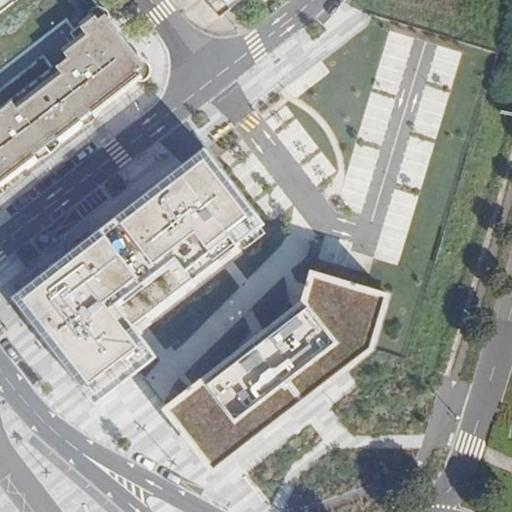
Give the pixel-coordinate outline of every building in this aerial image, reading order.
[(0,0),(0,173),(21,158),(26,163),(93,111),(96,115),(144,77),(140,70),(145,66),(94,0),(0,0)] [(207,0),(220,17),(242,0),(207,0)] [(0,188),(22,171),(96,115),(93,111),(26,163),(21,158),(0,173),(0,188)] [(96,115),(22,171),(30,176),(101,122),(96,115)] [(135,324),(258,230),(198,154),(16,299),(96,404),(138,371),(159,356),(135,324)] [(390,295),(313,273),(305,302),(165,413),(214,475),(374,348),(390,295)]
